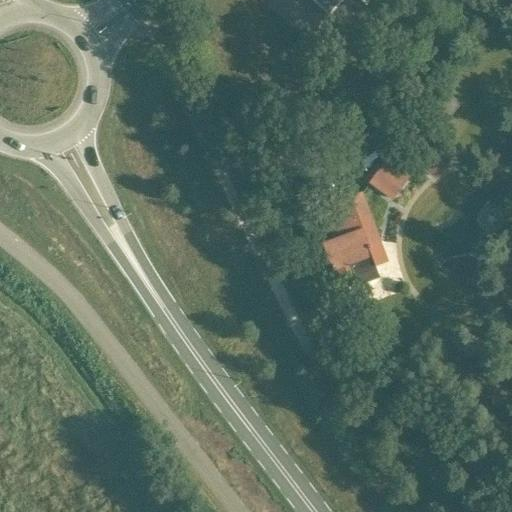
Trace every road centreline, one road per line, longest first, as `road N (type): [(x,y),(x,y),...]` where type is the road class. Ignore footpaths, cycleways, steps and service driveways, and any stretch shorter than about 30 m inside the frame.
road 1 (track): [(510,511),(311,343),(210,149)]
road 2 (unclassified): [(0,239),(84,316),(235,511)]
road 3 (primary): [(48,145),(101,233),(194,356)]
road 4 (primary): [(194,356),(72,133)]
road 5 (primary): [(310,511),(194,356)]
